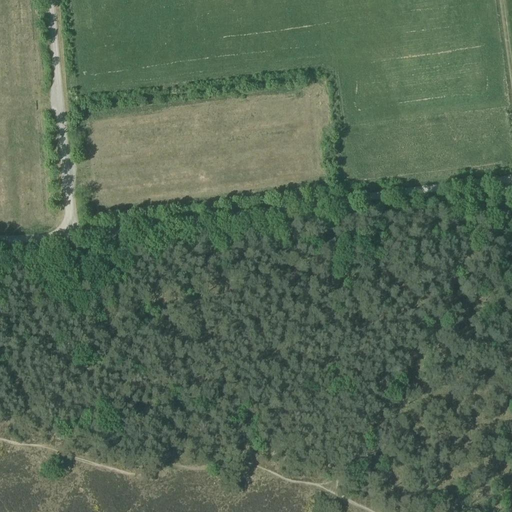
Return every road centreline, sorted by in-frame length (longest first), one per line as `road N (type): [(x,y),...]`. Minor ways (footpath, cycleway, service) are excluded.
road 1 (track): [(73,233),(505,180)]
road 2 (track): [(0,432),(157,470),(217,454),(264,463),(329,477),(360,498),(405,511)]
road 3 (track): [(48,0),(73,233)]
